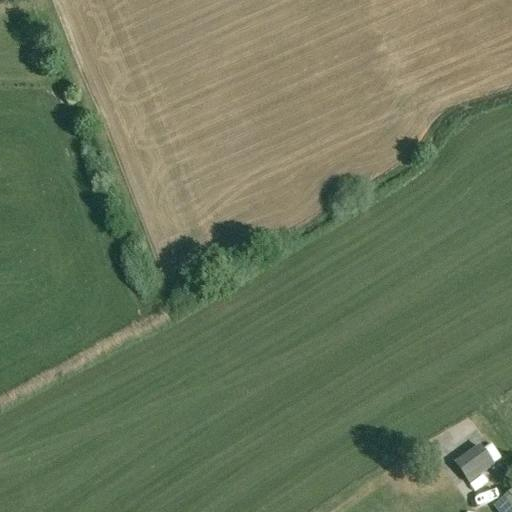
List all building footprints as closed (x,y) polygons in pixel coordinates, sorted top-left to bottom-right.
[(461,451),(480,443),(477,434),(457,442),(461,451)] [(487,445),(497,460),(505,454),(495,439),(487,445)] [(453,464),(468,486),(494,468),(478,446),(453,464)] [(501,489),(510,483),(502,469),(493,475),(501,489)] [(511,511),(511,492),(494,506),(498,511),(511,511)]
